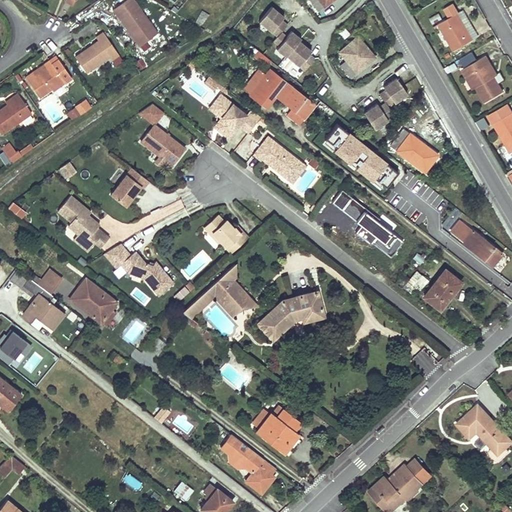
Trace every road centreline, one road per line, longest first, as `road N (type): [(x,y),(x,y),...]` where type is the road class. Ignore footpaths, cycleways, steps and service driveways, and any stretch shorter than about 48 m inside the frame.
road 1 (residential): [(467,359),(216,152)]
road 2 (tertiary): [(511,210),(388,0)]
road 3 (unclassified): [(311,511),(467,359)]
